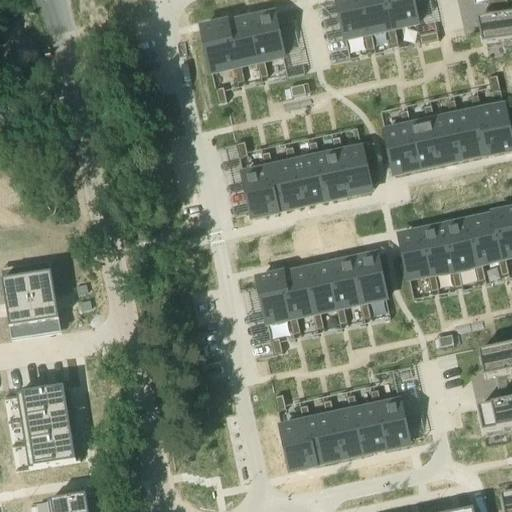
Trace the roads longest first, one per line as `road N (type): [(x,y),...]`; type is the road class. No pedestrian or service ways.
road 1 (residential): [(267,511),(157,1)]
road 2 (tertiary): [(126,329),(53,0)]
road 3 (tertiary): [(163,511),(126,329)]
road 4 (residential): [(277,511),(448,476)]
road 5 (residential): [(126,329),(0,352)]
